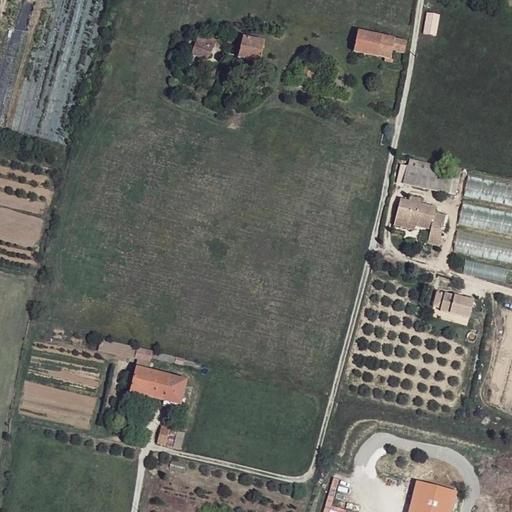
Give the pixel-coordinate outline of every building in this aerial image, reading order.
[(441,17),(429,14),(424,35),(437,37),(441,17)] [(391,39),(358,33),(355,53),(385,59),(384,62),(393,64),(396,51),(406,53),(408,43),(395,40),(391,39)] [(211,40),(199,36),(192,57),(200,59),(202,54),(208,56),(211,57),(216,40),(211,39),(211,40)] [(263,43),(243,39),(239,59),(260,63),(263,43)] [(453,177),(405,167),(400,187),(451,195),(453,177)] [(465,201),(511,207),(511,187),(467,182),(465,201)] [(420,196),(408,193),(405,200),(419,204),(420,196)] [(405,200),(395,198),(389,220),(425,231),(421,246),(434,249),(442,220),(432,217),(432,208),(419,204),(405,200)] [(511,233),(511,213),(462,205),(458,224),(511,233)] [(511,242),(456,235),(454,255),(511,263),(511,242)] [(511,284),(511,269),(464,259),(461,274),(511,284)] [(436,292),(434,296),(472,305),(473,300),(464,297),(462,300),(436,292)] [(472,305),(434,296),(431,308),(438,309),(439,313),(468,319),(472,305)] [(136,345),(104,339),(102,351),(133,358),(136,345)] [(154,352),(138,348),(136,358),(152,362),(154,352)] [(186,359),(177,358),(175,363),(184,367),(186,359)] [(139,368),(135,367),(129,392),(164,402),(170,376),(139,368)] [(184,379),(170,376),(164,402),(179,403),(184,379)] [(179,430),(162,426),(158,444),(174,449),(179,430)] [(187,433),(179,430),(174,449),(184,451),(187,433)] [(451,511),(458,489),(416,478),(407,511),(451,511)] [(380,497),(373,496),(370,506),(378,507),(380,497)] [(357,511),(325,503),(322,511),(357,511)]
